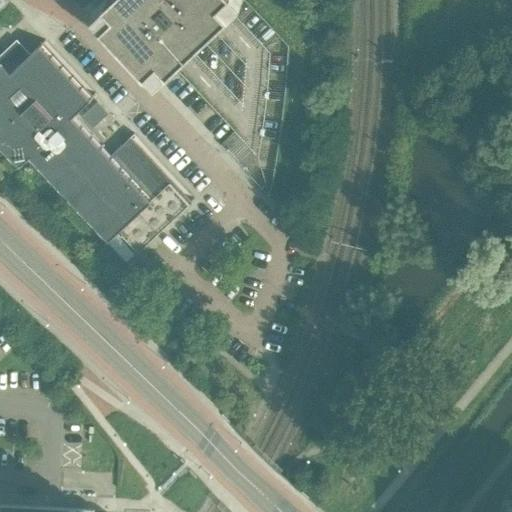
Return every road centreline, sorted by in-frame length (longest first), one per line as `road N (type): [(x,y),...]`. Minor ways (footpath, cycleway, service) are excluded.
road 1 (tertiary): [(281,511),(0,240)]
road 2 (unclassified): [(244,202),(168,272),(257,342),(285,246),(264,222)]
road 3 (unclassified): [(244,202),(71,18),(36,0)]
road 4 (residential): [(0,407),(47,409),(44,483),(0,481)]
